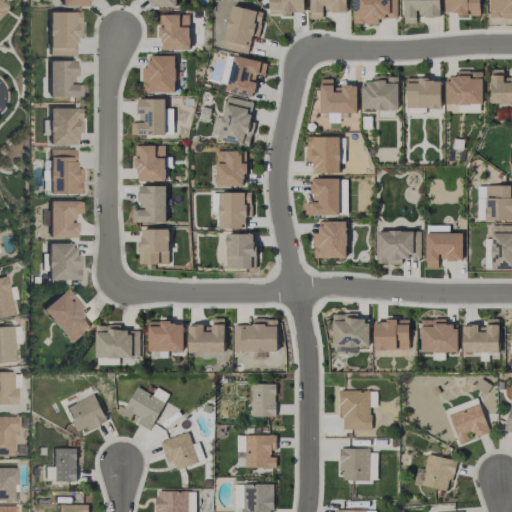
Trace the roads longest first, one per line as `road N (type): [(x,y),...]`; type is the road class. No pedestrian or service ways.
road 1 (residential): [(511,295),(330,288),(112,295)]
road 2 (residential): [(112,295),(109,93),(120,35)]
road 3 (residential): [(297,292),(279,169),(303,52)]
road 4 (residential): [(307,511),(309,349),(297,292)]
road 5 (residential): [(511,44),(303,52)]
